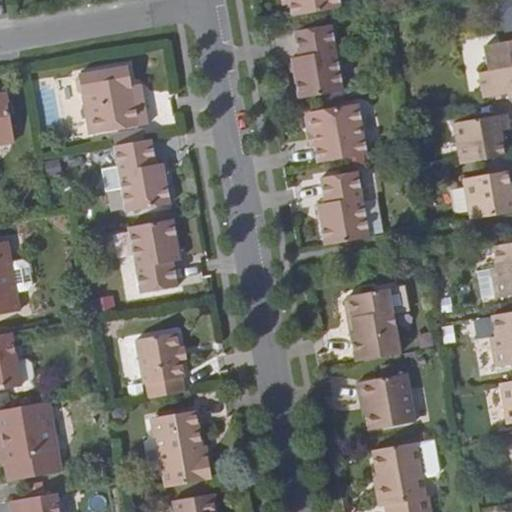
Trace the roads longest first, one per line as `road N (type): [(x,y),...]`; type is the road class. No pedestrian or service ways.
road 1 (unclassified): [(206,4),(297,511)]
road 2 (unclassified): [(0,40),(206,4)]
